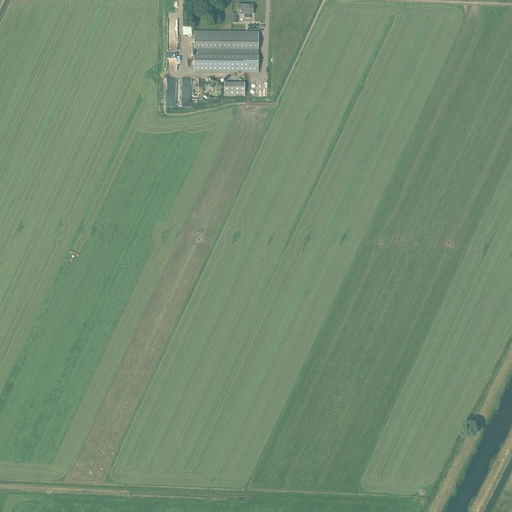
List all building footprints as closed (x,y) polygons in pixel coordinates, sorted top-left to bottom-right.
[(253,5),(238,5),(238,14),(245,14),(245,18),(250,18),(250,14),(253,14),(253,5)] [(259,33),(194,32),(194,72),(258,73),(259,33)] [(177,70),(177,36),(167,36),(166,70),(177,70)] [(166,106),(180,106),(180,100),(176,100),(176,80),(166,80),(166,106)] [(204,92),(208,98),(215,100),(222,96),(223,88),(219,82),(211,80),(205,85),(204,92)] [(245,83),(224,82),(224,97),(245,97),(245,83)]
